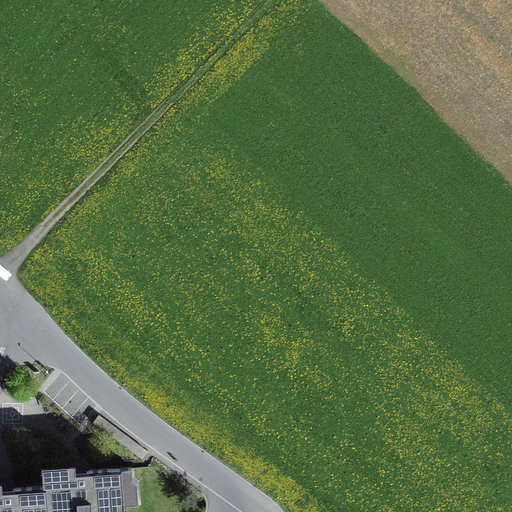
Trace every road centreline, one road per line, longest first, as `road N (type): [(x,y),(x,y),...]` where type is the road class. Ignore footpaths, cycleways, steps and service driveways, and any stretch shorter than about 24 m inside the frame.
road 1 (track): [(0,275),(269,0)]
road 2 (unclassified): [(42,330),(110,399),(261,511)]
